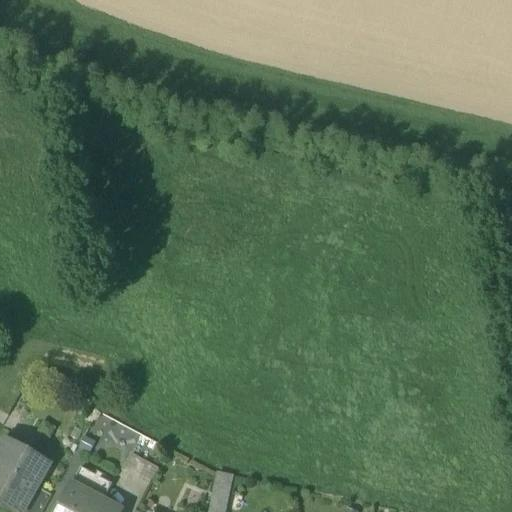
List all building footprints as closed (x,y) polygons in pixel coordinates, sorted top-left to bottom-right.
[(47,465),(4,442),(0,450),(0,504),(14,511),(21,511),(35,488),(47,465)] [(111,486),(80,469),(68,493),(97,508),(100,502),(101,503),(111,486)] [(228,511),(235,477),(216,473),(208,511),(228,511)] [(35,488),(21,511),(42,511),(51,497),(35,488)] [(97,508),(68,493),(56,511),(118,511),(101,503),(100,502),(97,508)]
